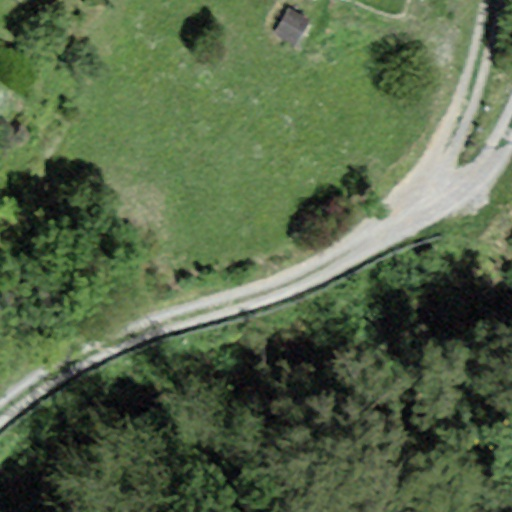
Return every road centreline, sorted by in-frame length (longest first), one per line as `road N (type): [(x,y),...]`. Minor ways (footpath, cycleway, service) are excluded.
road 1 (unclassified): [(511,126),(494,160),(455,196),(385,224),(299,281),(87,354),(0,414)]
road 2 (track): [(385,224),(434,165),(477,67),(490,0)]
